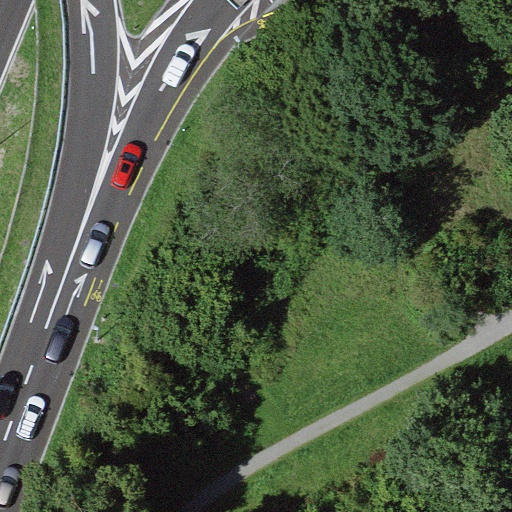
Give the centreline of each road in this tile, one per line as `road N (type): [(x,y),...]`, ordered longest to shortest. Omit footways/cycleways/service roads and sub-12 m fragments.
road 1 (primary): [(65,293),(145,123),(188,49),(229,0)]
road 2 (primary): [(65,293),(88,155),(87,0)]
road 3 (primary): [(0,476),(65,293)]
